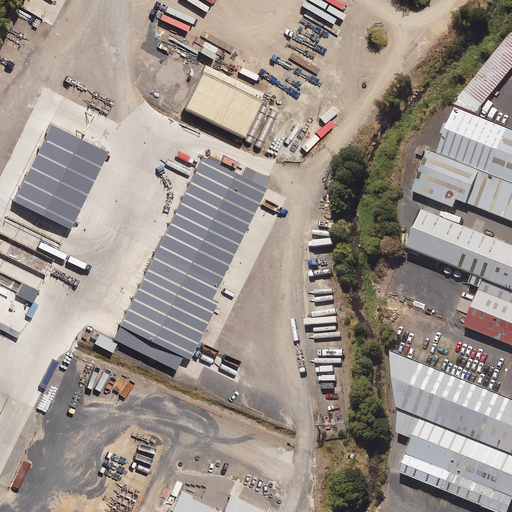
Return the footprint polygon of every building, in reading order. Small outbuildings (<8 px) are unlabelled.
[(511,30),(452,104),(477,114),(481,106),(511,68),(511,30)] [(262,98),(204,70),(186,107),(244,135),(262,98)] [(0,97),(0,109),(10,93),(5,90),(0,97)] [(277,103),(263,97),(258,108),(272,114),(277,103)] [(440,153),(481,168),(511,180),(511,128),(457,108),(440,153)] [(51,125),(13,201),(71,230),(109,154),(51,125)] [(467,204),(481,168),(440,153),(430,149),(415,190),(466,209),(467,204)] [(204,158),(115,340),(177,370),(183,358),(190,361),(217,304),(211,301),(266,188),(204,158)] [(467,204),(511,220),(511,180),(481,168),(467,204)] [(511,240),(427,209),(411,252),(482,279),(511,290),(511,240)] [(511,290),(482,279),(464,325),(511,344),(511,290)] [(116,341),(111,338),(98,332),(93,342),(111,350),(116,341)] [(511,398),(390,350),(396,408),(511,452),(511,398)] [(511,490),(511,452),(396,408),(395,432),(410,438),(405,451),(511,490)] [(118,456),(108,450),(116,434),(103,428),(92,449),(59,511),(116,511),(144,458),(123,447),(118,456)] [(495,511),(506,511),(511,498),(511,490),(405,451),(398,471),(495,511)] [(180,489),(168,511),(269,511),(231,493),(222,510),(180,489)]
